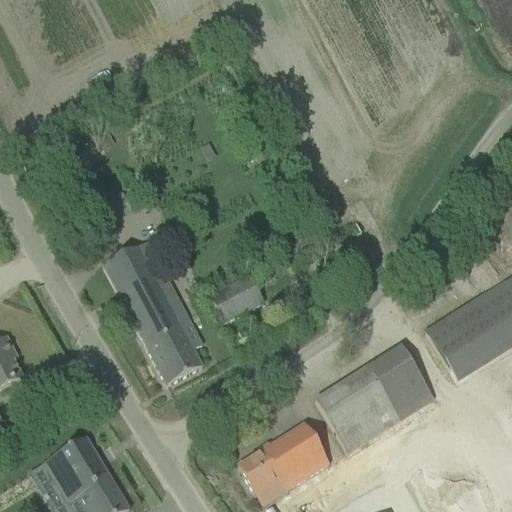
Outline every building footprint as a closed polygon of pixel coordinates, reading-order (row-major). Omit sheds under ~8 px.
[(105,135),(94,141),(99,157),(112,149),(105,135)] [(260,153),(252,157),(259,171),(267,167),(260,153)] [(181,334),(189,329),(146,248),(102,271),(165,392),(201,373),(181,334)] [(511,280),(423,337),(456,389),(511,354),(511,280)] [(208,302),(213,311),(222,329),(262,308),(248,281),(208,302)] [(0,394),(2,393),(20,384),(11,365),(15,363),(5,344),(0,346),(0,394)] [(314,408),(325,424),(347,458),(399,425),(365,374),(314,408)] [(236,473),(253,501),(278,485),(285,497),(328,470),(303,431),(236,473)] [(49,485),(51,484),(67,510),(77,504),(82,511),(124,511),(84,445),(41,471),(49,485)]
